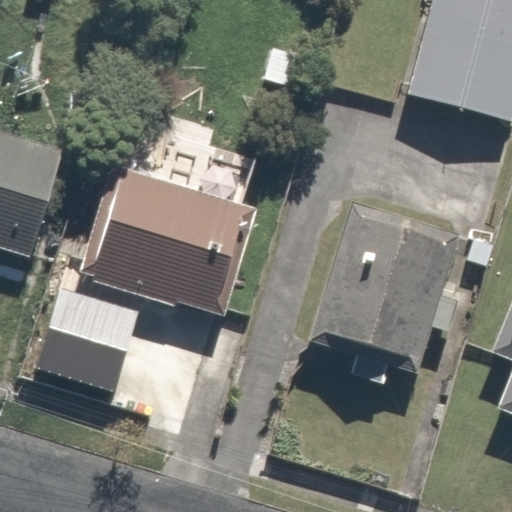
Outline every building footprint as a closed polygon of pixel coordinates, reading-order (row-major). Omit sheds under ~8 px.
[(511,0),(427,0),(401,113),(511,139),(511,0)] [(72,159),(0,139),(0,263),(41,274),(72,159)] [(256,216),(111,174),(76,294),(221,336),(256,216)] [(466,244),(338,210),(297,362),(425,396),(466,244)] [(511,304),(489,368),(511,376),(511,378),(496,423),(511,428),(511,304)]
